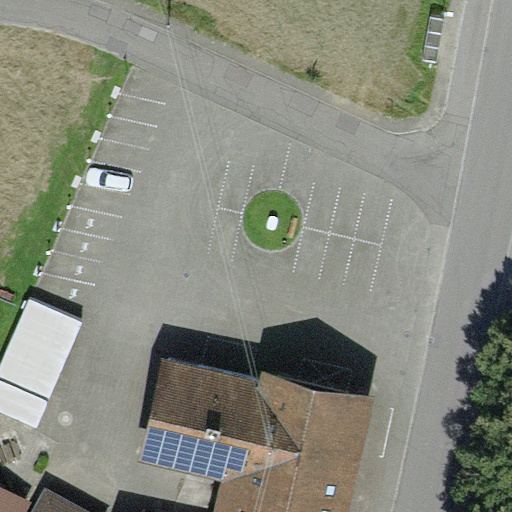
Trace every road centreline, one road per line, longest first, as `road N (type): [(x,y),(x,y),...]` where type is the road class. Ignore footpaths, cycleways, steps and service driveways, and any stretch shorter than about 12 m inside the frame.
road 1 (residential): [(61,0),(231,69),(492,200)]
road 2 (secondary): [(492,200),(427,511)]
